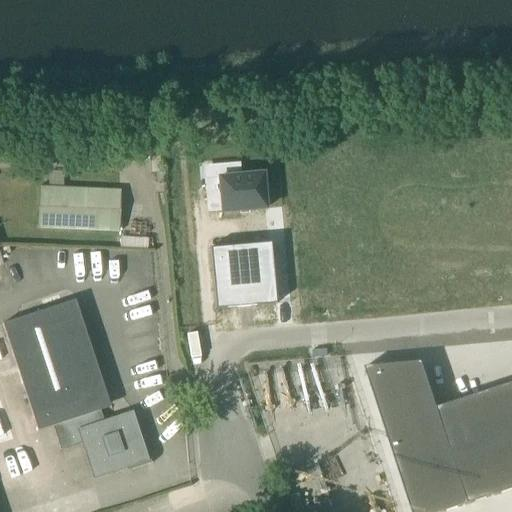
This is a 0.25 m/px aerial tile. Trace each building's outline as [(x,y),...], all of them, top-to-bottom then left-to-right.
[(264,179),(208,185),(210,208),(225,206),(226,217),(268,213),(264,179)] [(119,234),(120,190),(38,187),(36,230),(119,234)] [(270,244),(209,249),(214,311),(275,305),(270,244)] [(95,249),(95,260),(116,261),(116,250),(95,249)] [(118,272),(153,270),(152,267),(163,267),(163,250),(117,252),(118,272)] [(148,343),(166,342),(164,288),(147,289),(148,311),(147,311),(148,343)] [(103,424),(99,412),(110,408),(74,301),(1,325),(37,433),(52,428),(60,451),(83,444),(94,478),(126,467),(127,471),(151,463),(143,440),(139,442),(130,415),(103,424)] [(170,344),(145,346),(147,382),(157,382),(158,408),(162,408),(163,424),(187,422),(186,409),(174,410),(170,344)] [(511,381),(439,406),(424,361),(362,356),(374,392),(412,511),(444,511),(511,490),(511,381)]
